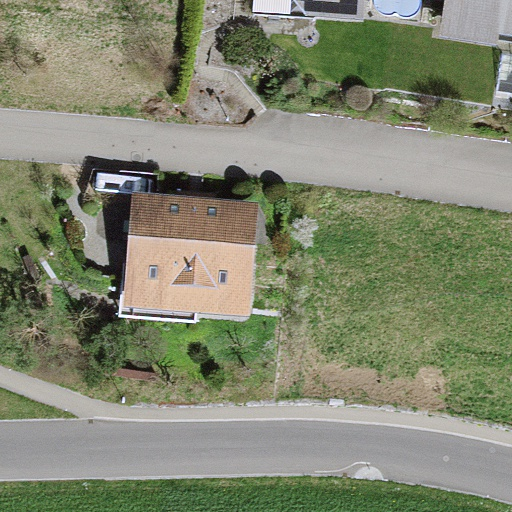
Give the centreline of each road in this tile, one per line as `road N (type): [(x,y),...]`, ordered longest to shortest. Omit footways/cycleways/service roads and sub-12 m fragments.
road 1 (unclassified): [(511,483),(335,450),(0,458)]
road 2 (residential): [(0,139),(148,146),(511,191)]
